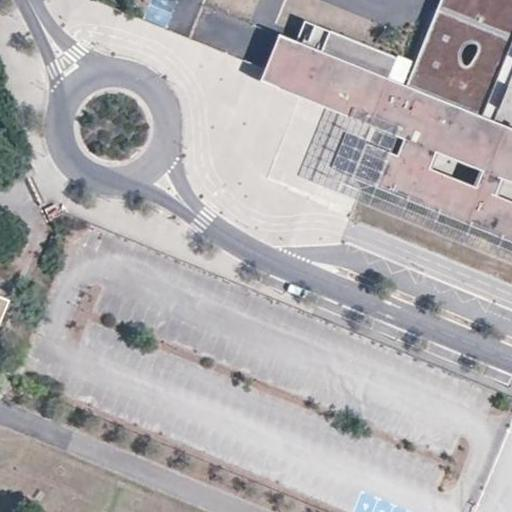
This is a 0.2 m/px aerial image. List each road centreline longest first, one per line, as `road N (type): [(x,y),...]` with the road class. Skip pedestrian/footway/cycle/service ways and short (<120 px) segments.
road 1 (residential): [(150,170),(222,237),(511,357)]
road 2 (residential): [(79,87),(59,119),(65,156),(77,171),(116,184),(150,170)]
road 3 (residential): [(150,170),(167,140),(161,103),(132,78),(94,78),(79,87)]
